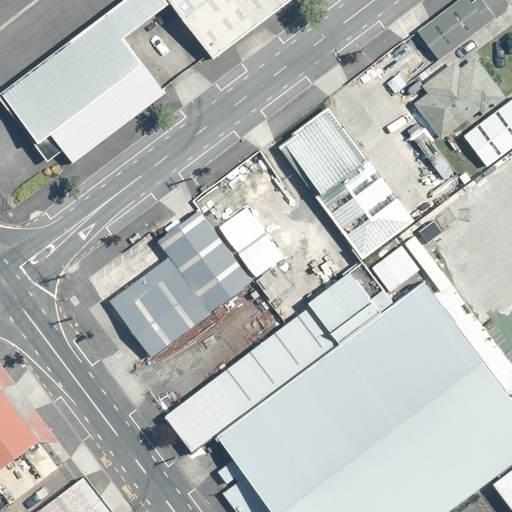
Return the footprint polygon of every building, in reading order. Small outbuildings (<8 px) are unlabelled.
[(271,0),(160,0),(200,53),(271,0)] [(480,11),(471,0),(439,0),(405,26),(424,52),(480,11)] [(147,84),(97,16),(0,87),(0,106),(41,162),(147,84)] [(480,79),(455,46),(394,92),(419,125),(480,79)] [(511,125),(511,106),(498,88),(447,126),(470,156),(511,125)] [(392,214),(305,99),(258,134),(344,249),(392,214)] [(239,272),(188,203),(146,234),(156,248),(198,303),(239,272)] [(401,245),(372,266),(389,290),(418,268),(401,245)] [(135,349),(198,303),(156,248),(93,294),(135,349)] [(275,262),(258,274),(254,277),(271,301),(292,286),(275,262)] [(338,265),(152,404),(232,511),(425,511),(504,454),(511,447),(511,416),(409,279),(370,308),(338,265)] [(0,443),(19,430),(0,404),(0,443)] [(511,511),(511,465),(492,481),(511,506),(511,511)] [(85,511),(93,507),(66,471),(8,511),(85,511)]
